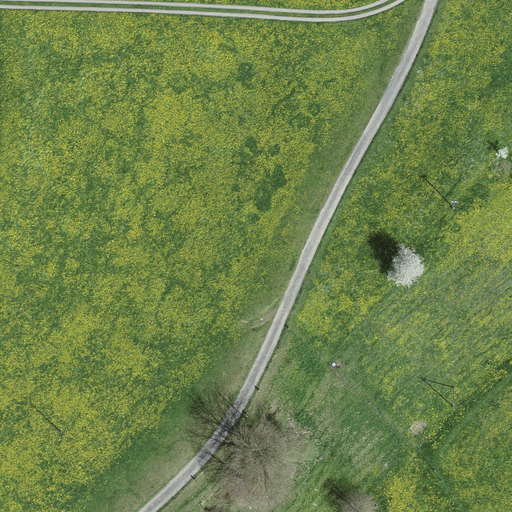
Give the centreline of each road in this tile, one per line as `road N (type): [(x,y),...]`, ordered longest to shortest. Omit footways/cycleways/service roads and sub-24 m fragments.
road 1 (unclassified): [(430,0),(237,411),(202,459),(146,511)]
road 2 (track): [(388,0),(303,16),(0,1)]
